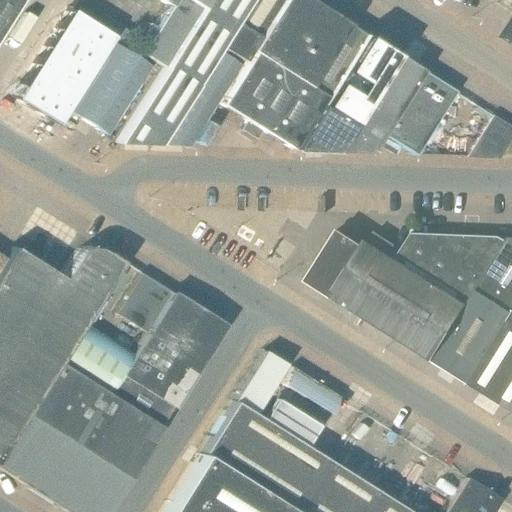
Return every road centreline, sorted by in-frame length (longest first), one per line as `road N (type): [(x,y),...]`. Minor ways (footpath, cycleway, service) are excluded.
road 1 (unclassified): [(107,203),(144,168),(511,182)]
road 2 (unclassified): [(511,459),(264,303)]
road 3 (unclassified): [(134,511),(264,303)]
road 4 (unclassified): [(264,303),(107,203)]
road 5 (unclassified): [(511,75),(394,0)]
road 6 (unclassified): [(107,203),(0,135)]
